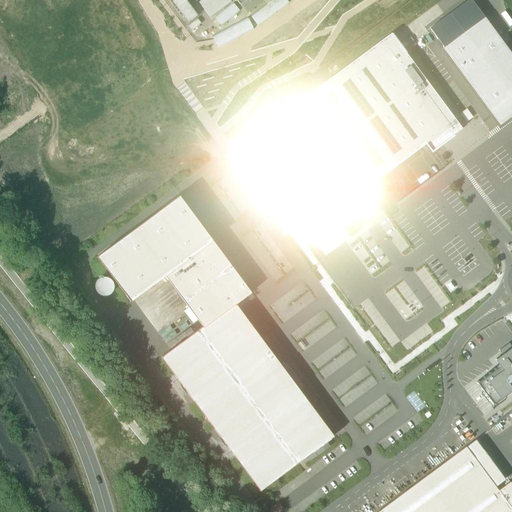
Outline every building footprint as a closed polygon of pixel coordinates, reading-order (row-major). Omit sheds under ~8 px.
[(198,15),(186,0),(170,0),(188,23),(198,15)] [(200,0),(198,2),(210,18),(232,2),(230,0),(200,0)] [(246,0),(240,5),(246,12),(247,13),(247,12),(263,1),(264,1),(263,0),(246,0)] [(289,4),(286,0),(274,0),(252,17),(259,27),(289,4)] [(501,124),(511,116),(511,55),(471,0),(469,0),(468,1),(430,29),(501,124)] [(240,12),(234,4),(216,18),(222,26),(240,12)] [(199,21),(197,18),(189,24),(192,27),(199,21)] [(392,34),(313,91),(378,180),(426,145),(431,152),(462,129),(392,34)] [(457,115),(462,125),(474,119),(468,108),(457,115)] [(264,174),(321,132),(307,113),(250,154),(264,174)] [(315,189),(329,209),(360,185),(321,132),(275,166),(300,200),(315,189)] [(325,257),(350,237),(329,209),(315,189),(300,200),(275,166),(264,174),(325,257)] [(178,194),(95,256),(130,303),(167,276),(202,324),(159,356),(258,490),(333,434),(236,304),(251,292),(178,194)] [(104,278),(100,280),(99,281),(97,284),(97,287),(98,291),(100,293),(102,294),(105,295),(109,293),(110,292),(112,289),(113,287),(111,281),(107,279),(104,278)] [(511,347),(491,363),(495,368),(473,385),(491,409),(506,397),(509,401),(511,399),(511,347)] [(511,511),(511,483),(510,481),(498,490),(466,447),(377,511),(511,511)]
